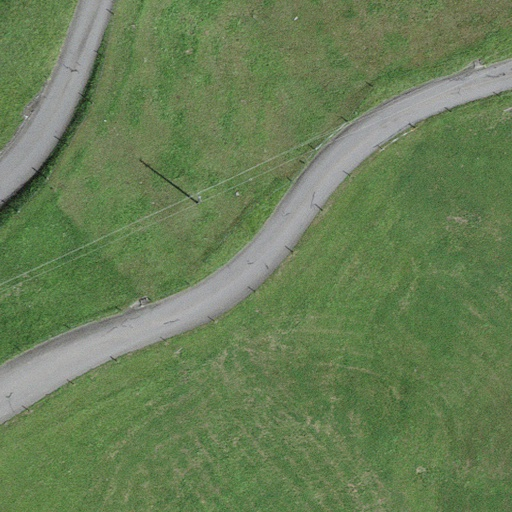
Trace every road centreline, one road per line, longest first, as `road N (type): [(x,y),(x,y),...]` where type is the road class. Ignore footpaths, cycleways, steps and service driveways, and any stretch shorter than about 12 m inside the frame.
road 1 (unclassified): [(511,76),(444,94),(353,143),(273,243),(198,303),(0,393)]
road 2 (unclassified): [(0,177),(61,100),(96,0)]
